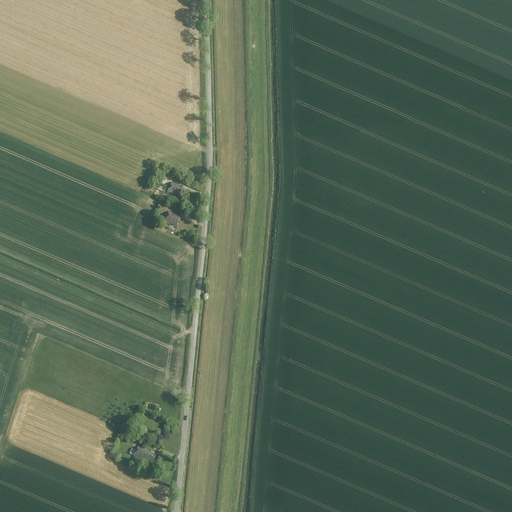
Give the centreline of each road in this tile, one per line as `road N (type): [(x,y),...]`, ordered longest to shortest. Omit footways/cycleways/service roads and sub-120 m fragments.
road 1 (tertiary): [(206,0),(210,171),(177,511)]
road 2 (track): [(252,511),(282,186),(277,0)]
